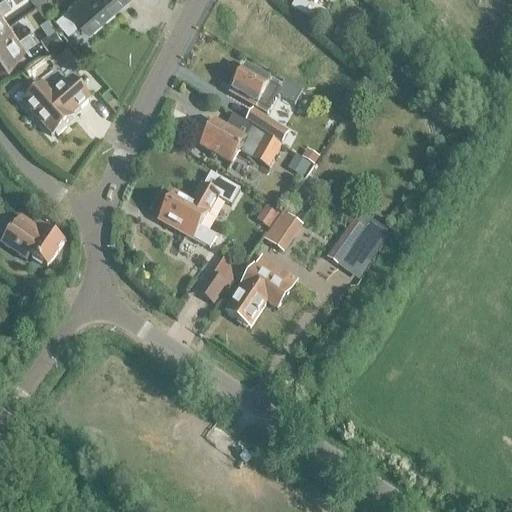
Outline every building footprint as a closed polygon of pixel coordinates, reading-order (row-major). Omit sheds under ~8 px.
[(0,0),(0,31),(10,25),(1,13),(12,5),(8,0),(0,0)] [(34,0),(44,12),(53,5),(49,0),(34,0)] [(81,21),(90,31),(125,0),(76,0),(56,18),(68,33),(81,21)] [(317,0),(325,0),(330,2),(331,0),(294,0),(290,8),(317,23),(323,12),(314,7),(317,0)] [(10,25),(0,31),(0,64),(36,40),(29,30),(18,37),(10,25)] [(282,84),(279,91),(241,70),(227,95),(265,117),(276,98),(294,108),(301,95),(282,84)] [(43,87),(22,106),(52,139),(54,136),(57,139),(66,130),(64,128),(73,120),(71,118),(89,102),(70,81),(53,97),(43,87)] [(269,172),(282,149),(232,119),(225,132),(211,124),(197,150),(229,168),(236,156),(250,163),(250,162),(269,172)] [(281,144),(292,150),(296,143),(285,137),(286,135),(261,122),(255,132),(280,146),(281,144)] [(168,215),(162,226),(192,243),(209,252),(215,240),(199,231),(217,198),(201,190),(192,207),(173,197),(164,213),(168,215)] [(283,215),(263,243),(276,252),(296,224),(283,215)] [(15,224),(1,243),(26,261),(30,255),(49,269),(66,246),(39,226),(37,229),(22,218),(17,225),(15,224)] [(345,234),(329,259),(339,265),(357,240),(345,234)] [(240,289),(223,313),(247,330),(264,305),(277,313),(290,293),(281,286),(288,277),(260,258),(240,289)] [(226,288),(229,290),(242,271),(234,265),(223,281),(212,273),(194,299),(210,311),(226,288)]
